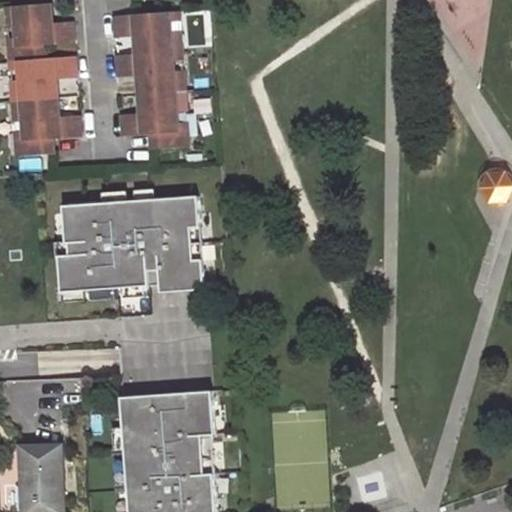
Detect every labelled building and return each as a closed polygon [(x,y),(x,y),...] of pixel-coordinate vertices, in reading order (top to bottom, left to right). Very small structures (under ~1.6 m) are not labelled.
[(53,3),(46,4),(47,23),(54,23),(53,3)] [(75,41),(74,22),(54,23),(47,23),(46,4),(8,6),(9,26),(19,25),(20,50),(11,50),(12,61),(21,60),(50,57),(48,43),(75,41)] [(179,12),(170,14),(171,33),(181,33),(179,12)] [(171,33),(170,14),(115,17),(116,38),(136,36),(146,36),(147,56),(173,54),(183,53),(181,33),(171,33)] [(19,25),(9,26),(11,50),(20,50),(19,25)] [(146,36),(136,36),(138,56),(147,56),(146,36)] [(174,74),(184,72),(183,53),(173,54),(174,74)] [(138,56),(118,57),(119,77),(139,75),(149,75),(150,94),(186,92),(184,72),(174,74),(173,54),(147,56),(138,56)] [(15,101),(51,98),(50,78),(58,78),(77,76),(76,55),(50,57),(21,60),(22,79),(13,80),(15,101)] [(21,60),(12,61),(13,80),(22,79),(21,60)] [(149,75),(139,75),(141,95),(150,94),(149,75)] [(51,98),(60,97),(58,78),(50,78),(51,98)] [(187,112),(186,92),(150,94),(152,114),(142,115),(121,116),(123,137),(153,135),(154,149),(190,147),(189,139),(180,140),(178,112),(187,112)] [(150,94),(141,95),(142,115),(152,114),(150,94)] [(52,119),(61,118),(60,97),(51,98),(52,119)] [(53,138),(82,136),(81,116),(61,118),(52,119),(51,98),(15,101),(16,121),(25,120),(27,146),(18,146),(19,156),(55,154),(53,138)] [(180,140),(189,139),(187,112),(178,112),(180,140)] [(25,120),(16,121),(18,146),(27,146),(25,120)] [(511,174),(510,171),(492,173),(484,189),(493,204),(511,203),(511,200),(511,174)] [(202,197),(68,206),(70,244),(73,244),(74,256),(63,257),(66,292),(164,286),(165,293),(209,290),(202,197)] [(216,391),(126,398),(133,511),(219,511),(214,436),(219,435),(216,391)] [(327,411),(280,413),(285,511),(332,508),(327,411)] [(66,511),(64,446),(22,446),(24,511),(66,511)]
